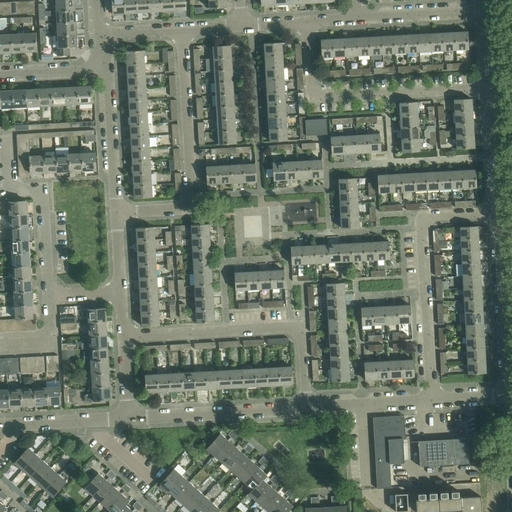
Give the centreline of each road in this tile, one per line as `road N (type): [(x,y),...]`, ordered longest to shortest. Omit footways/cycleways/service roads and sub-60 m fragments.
road 1 (residential): [(307,410),(302,337),(292,329),(123,338)]
road 2 (residential): [(432,402),(422,230),(436,218),(498,214)]
road 3 (residential): [(116,213),(190,205),(181,29)]
road 4 (residential): [(491,88),(316,94),(307,21)]
road 5 (residential): [(509,396),(498,214)]
road 6 (residential): [(128,420),(307,410)]
road 7 (residential): [(48,296),(43,197),(9,185),(5,143)]
road 8 (residential): [(116,213),(107,78),(99,68)]
road 9 (residential): [(356,18),(486,10)]
road 10 (residential): [(0,427),(128,420)]
road 11 (residential): [(498,214),(491,88)]
